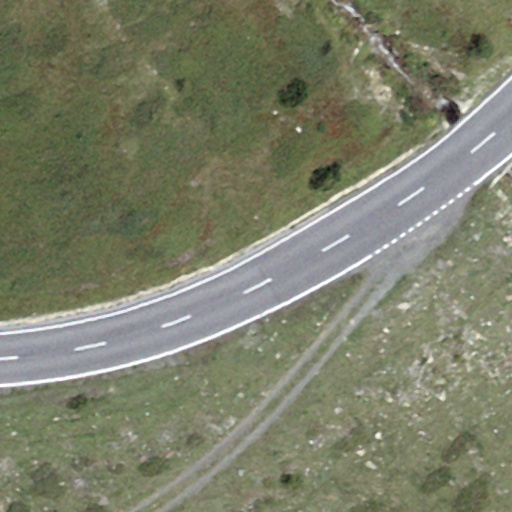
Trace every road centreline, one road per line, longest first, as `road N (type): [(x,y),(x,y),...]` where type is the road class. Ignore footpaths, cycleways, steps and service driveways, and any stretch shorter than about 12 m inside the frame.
road 1 (primary): [(511,115),(407,197),(238,296),(116,340),(0,359)]
road 2 (track): [(407,197),(402,242),(351,321),(236,465),(165,511)]
